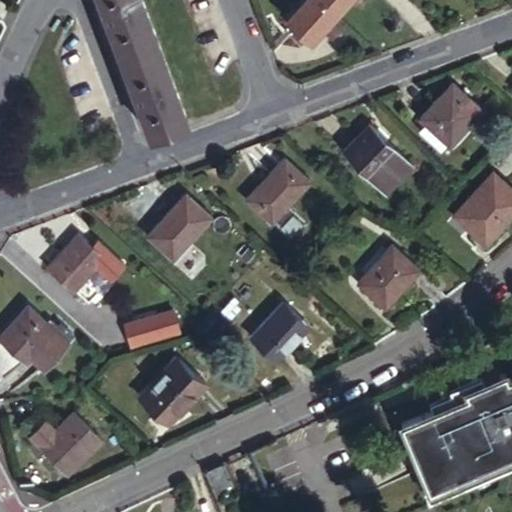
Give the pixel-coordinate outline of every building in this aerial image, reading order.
[(191,120),(146,0),(104,0),(107,7),(103,9),(105,16),(110,15),(137,88),(132,90),(132,98),(140,95),(154,133),(191,120)] [(301,0),(283,19),(310,43),(336,15),(333,11),(321,0),(301,0)] [(321,0),(333,11),(336,15),(349,0),(321,0)] [(422,117),(427,122),(449,142),(452,145),(484,111),(454,83),(422,117)] [(441,151),(449,142),(427,122),(419,131),(441,151)] [(416,167),(371,124),(344,153),(389,195),(416,167)] [(309,179),(285,157),(247,197),(272,220),(309,179)] [(511,212),(511,185),(494,169),(455,211),(478,234),(484,228),(491,235),(511,212)] [(213,217),(187,193),(151,233),(176,257),(213,217)] [(486,241),(491,235),(484,228),(478,234),(486,241)] [(95,246),(82,234),(51,267),(76,290),(97,267),(113,281),(128,266),(105,245),(100,250),(95,246)] [(100,241),(95,246),(100,250),(105,245),(100,241)] [(420,267),(394,243),(360,281),(386,305),(420,267)] [(308,325),(283,301),(253,335),(278,358),(308,325)] [(119,320),(128,346),(179,328),(170,302),(119,320)] [(50,326),(30,306),(1,337),(29,363),(33,359),(46,370),(70,344),(68,342),(74,336),(62,324),(59,327),(53,322),(50,326)] [(206,385),(180,359),(144,398),(171,424),(206,385)] [(511,373),(392,421),(419,488),(511,451),(511,373)] [(76,411),(61,428),(44,446),(69,472),(102,438),(76,411)] [(32,434),(44,446),(61,428),(49,417),(32,434)] [(218,467),(205,473),(218,503),(232,497),(218,467)]
